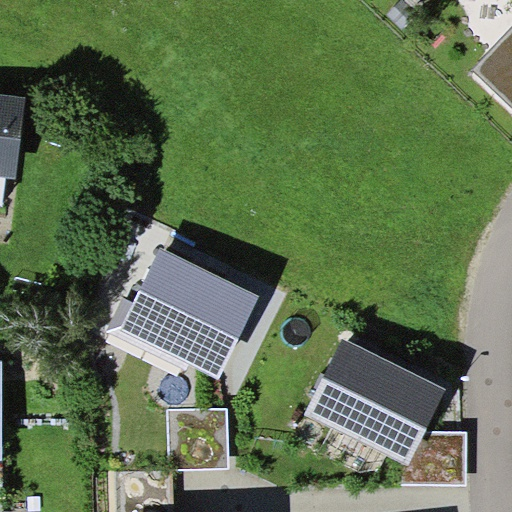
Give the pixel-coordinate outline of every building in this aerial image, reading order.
[(511,30),(473,71),(511,107),(511,30)] [(0,175),(7,176),(16,177),(26,95),(0,92),(0,175)] [(260,295),(161,247),(133,301),(120,330),(189,363),(219,378),(260,295)] [(186,369),(189,363),(120,330),(133,301),(123,296),(106,331),(186,369)] [(447,389),(342,338),(305,414),(401,460),(410,465),(426,432),(447,389)] [(226,409),(167,410),(169,470),(173,469),(228,468),(226,409)] [(467,431),(426,432),(410,465),(401,460),(401,484),(466,484),(467,431)] [(121,471),(122,511),(174,511),(173,469),(169,470),(121,471)]
